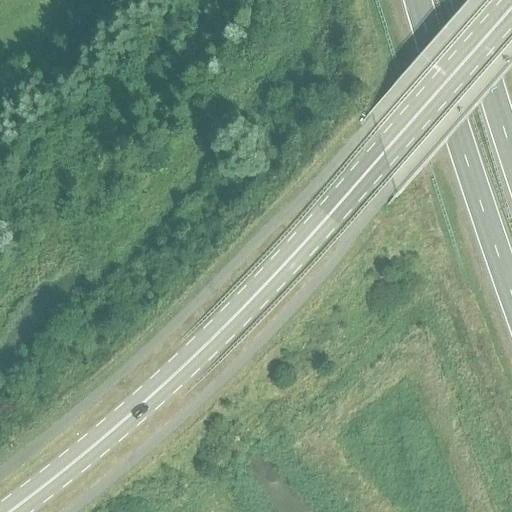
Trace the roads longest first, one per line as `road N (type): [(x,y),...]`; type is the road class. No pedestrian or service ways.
road 1 (secondary): [(14,511),(140,410),(281,270),(511,8)]
road 2 (trunk): [(412,0),(511,293)]
road 3 (trunk): [(511,156),(463,0)]
